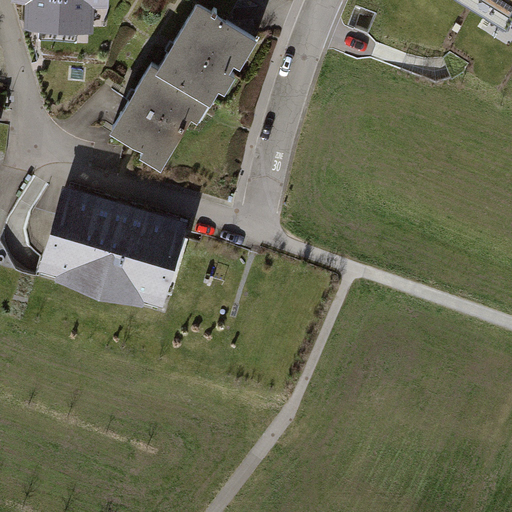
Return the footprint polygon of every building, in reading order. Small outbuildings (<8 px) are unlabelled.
[(24,0),(26,27),(109,28),(109,0),(24,0)] [(511,18),(511,0),(465,0),(508,26),(511,18)] [(203,13),(161,76),(217,112),(259,49),(203,13)] [(161,76),(153,70),(111,135),(146,158),(141,166),(161,179),(195,128),(203,134),(217,112),(161,76)] [(197,231),(67,190),(46,257),(39,277),(39,279),(169,320),(197,231)]
